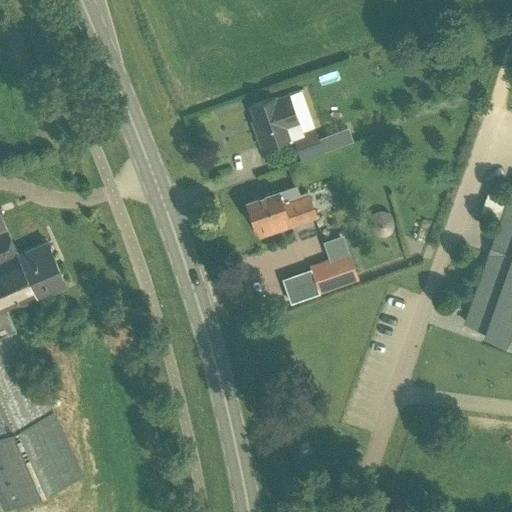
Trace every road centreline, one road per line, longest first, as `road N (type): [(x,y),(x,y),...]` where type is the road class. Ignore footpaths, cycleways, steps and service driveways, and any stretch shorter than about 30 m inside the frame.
road 1 (primary): [(247,511),(199,303),(79,0)]
road 2 (unclassified): [(359,511),(511,68)]
